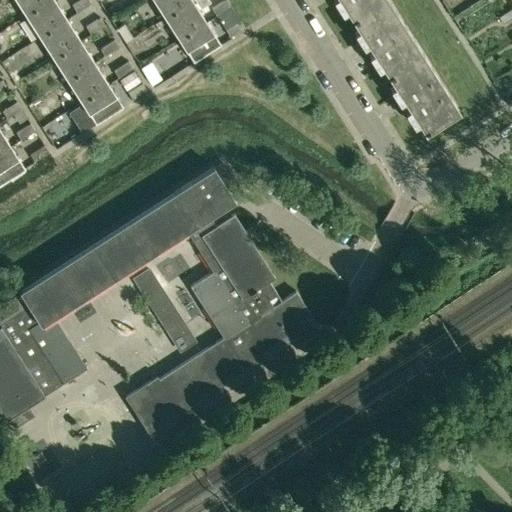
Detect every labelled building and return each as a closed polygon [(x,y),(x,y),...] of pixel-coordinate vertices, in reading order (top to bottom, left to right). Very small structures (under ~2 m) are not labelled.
[(16,0),(25,14),(47,0),(16,0)] [(54,0),(47,0),(25,14),(39,36),(67,19),(54,0)] [(88,0),(79,0),(72,5),(77,12),(91,3),(88,0)] [(192,0),(153,0),(165,18),(192,0)] [(192,0),(165,18),(179,39),(206,22),(192,0)] [(226,0),(223,0),(211,8),(216,15),(230,6),(226,0)] [(340,0),(353,19),(382,0),(340,0)] [(388,0),(382,0),(353,19),(389,76),(423,54),(388,0)] [(511,7),(498,16),(502,24),(511,17),(511,7)] [(100,17),(86,27),(91,34),(105,25),(100,17)] [(67,19),(39,36),(53,58),(80,41),(67,19)] [(239,20),(225,29),(230,37),(244,28),(239,20)] [(206,22),(179,39),(193,62),(220,44),(206,22)] [(132,38),(124,25),(117,30),(125,42),(132,38)] [(114,39),(100,48),(105,56),(119,47),(114,39)] [(80,41),(53,58),(67,80),(94,63),(80,41)] [(423,54),(389,76),(425,132),(459,110),(423,54)] [(128,61),(113,70),(118,78),(133,68),(128,61)] [(94,63),(67,80),(81,101),(108,84),(94,63)] [(21,78),(16,70),(9,75),(14,83),(21,78)] [(140,81),(133,71),(119,80),(126,90),(140,81)] [(141,82),(127,91),(132,99),(146,90),(141,82)] [(108,84),(81,101),(95,124),(123,107),(108,84)] [(16,102),(2,111),(7,118),(21,109),(16,102)] [(30,123),(16,132),(20,140),(35,131),(30,123)] [(0,130),(0,152),(10,146),(0,130)] [(44,145),(29,154),(34,162),(48,152),(44,145)] [(10,146),(0,152),(0,184),(25,169),(10,146)] [(148,432),(317,324),(296,291),(281,300),(268,280),(274,277),(274,275),(272,276),(233,215),(235,215),(234,213),(228,217),(222,208),(235,200),(213,166),(19,291),(20,292),(0,304),(0,408),(13,429),(33,416),(27,406),(85,369),(52,318),(187,231),(213,271),(191,284),(224,336),(159,378),(157,376),(125,396),(148,432)]
